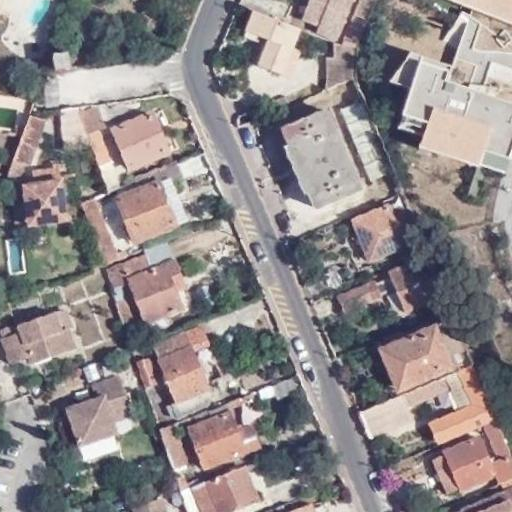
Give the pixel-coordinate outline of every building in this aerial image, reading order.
[(352,0),(309,0),(301,20),(320,27),(318,32),(336,39),(352,0)] [(361,0),(342,49),(354,54),(375,0),(361,0)] [(511,0),(431,0),(431,2),(511,29),(511,0)] [(297,31),(252,13),(244,32),(267,41),(264,47),(256,67),(279,77),(290,50),(297,31)] [(267,41),(244,32),(241,38),(264,47),(267,41)] [(324,64),(323,93),(355,79),(354,54),(342,49),(334,45),(331,64),(324,64)] [(296,53),(290,50),(279,77),(285,80),(296,53)] [(66,54),(51,57),(53,71),(69,68),(66,54)] [(425,132),(419,156),(505,179),(511,150),(511,106),(446,89),(451,70),(402,57),(394,90),(409,94),(401,126),(425,132)] [(371,183),(393,172),(364,103),(341,112),(371,183)] [(99,109),(80,114),(81,117),(88,137),(106,130),(99,109)] [(153,114),(114,131),(130,169),(169,152),(153,114)] [(325,114),(280,132),(313,210),(357,191),(325,114)] [(45,123),(28,116),(21,137),(7,174),(21,179),(26,166),(31,169),(45,133),(40,132),(45,123)] [(73,148),(90,143),(89,138),(88,137),(81,117),(64,123),(73,148)] [(90,143),(108,193),(119,188),(98,135),(89,138),(90,143)] [(183,178),(177,165),(154,174),(158,183),(116,201),(134,243),(187,221),(172,183),(183,178)] [(60,182),(29,186),(30,200),(13,202),(17,229),(65,223),(60,182)] [(81,204),(104,266),(117,261),(93,199),(81,204)] [(369,262),(422,241),(410,213),(398,218),(404,230),(397,233),(387,207),(352,221),(369,262)] [(173,283),(182,279),(175,261),(150,270),(143,255),(109,269),(116,288),(130,283),(145,323),(183,309),(176,293),(177,293),(173,283)] [(411,311),(446,297),(430,258),(394,272),(411,311)] [(187,289),(182,279),(173,283),(177,293),(187,289)] [(374,283),(335,300),(340,313),(380,297),(374,283)] [(113,303),(121,327),(134,322),(125,298),(113,303)] [(435,317),(459,372),(475,365),(451,310),(435,317)] [(68,312),(56,316),(61,334),(69,331),(70,333),(75,331),(68,312)] [(61,334),(56,316),(19,328),(21,334),(3,341),(11,365),(30,359),(33,367),(76,352),(70,333),(69,331),(61,334)] [(432,323),(377,346),(397,391),(451,368),(432,323)] [(21,334),(19,328),(1,335),(3,341),(21,334)] [(173,406),(178,418),(207,406),(203,393),(210,391),(191,347),(206,341),(201,328),(154,347),(177,404),(173,406)] [(151,360),(138,365),(145,389),(159,384),(151,360)] [(459,372),(358,416),(367,438),(410,419),(404,406),(451,386),(461,410),(428,425),(437,447),(439,445),(486,425),(499,420),(475,365),(459,372)] [(108,411),(126,405),(117,377),(90,386),(95,400),(64,411),(78,449),(115,435),(111,420),(108,411)] [(129,414),(126,405),(108,411),(111,420),(129,414)] [(173,420),(178,418),(173,406),(167,408),(173,420)] [(209,418),(186,426),(201,468),(259,445),(251,424),(238,429),(228,407),(207,414),(209,418)] [(501,463),(509,481),(511,480),(511,451),(499,420),(486,425),(501,463)] [(156,428),(170,468),(184,463),(170,423),(156,428)] [(478,436),(443,452),(444,454),(433,459),(448,493),(459,488),(460,490),(495,475),(478,436)] [(493,466),(500,485),(509,481),(501,463),(493,466)] [(233,511),(258,503),(245,466),(193,486),(202,511),(233,511)] [(197,511),(189,487),(178,491),(183,503),(186,511),(197,511)] [(462,511),(511,511),(511,488),(462,510),(462,511)] [(130,511),(163,511),(160,501),(130,511)] [(317,511),(313,502),(284,511),(317,511)]
